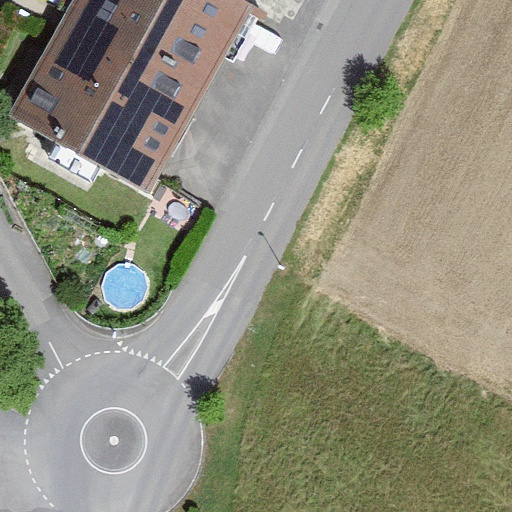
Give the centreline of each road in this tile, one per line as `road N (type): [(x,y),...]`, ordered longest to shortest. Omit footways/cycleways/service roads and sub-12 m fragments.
road 1 (residential): [(153,395),(245,256),(379,0)]
road 2 (residential): [(70,398),(0,243)]
road 3 (residential): [(106,503),(144,495),(170,467),(173,428),(153,395)]
